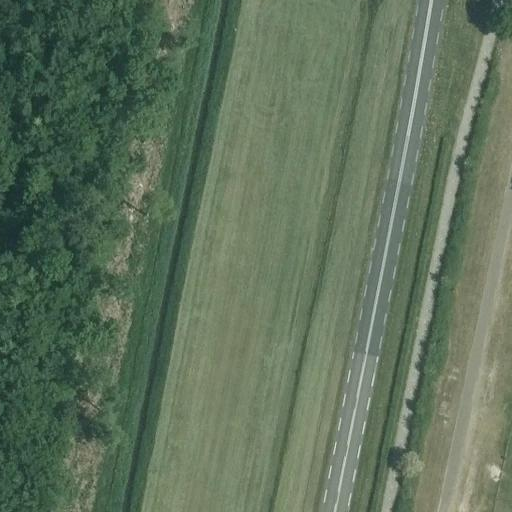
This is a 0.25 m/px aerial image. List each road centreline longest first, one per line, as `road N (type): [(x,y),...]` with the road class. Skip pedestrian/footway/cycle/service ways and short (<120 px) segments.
road 1 (track): [(100,511),(198,0)]
road 2 (primary): [(334,511),(430,0)]
